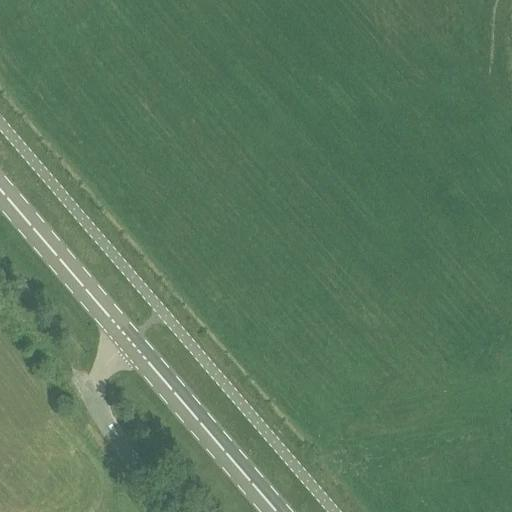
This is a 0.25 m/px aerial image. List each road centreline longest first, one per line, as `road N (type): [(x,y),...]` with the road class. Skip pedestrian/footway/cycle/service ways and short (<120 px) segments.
road 1 (secondary): [(276,511),(134,344)]
road 2 (secondary): [(134,344),(0,187)]
road 3 (unclassified): [(167,511),(104,412),(107,365),(134,344)]
